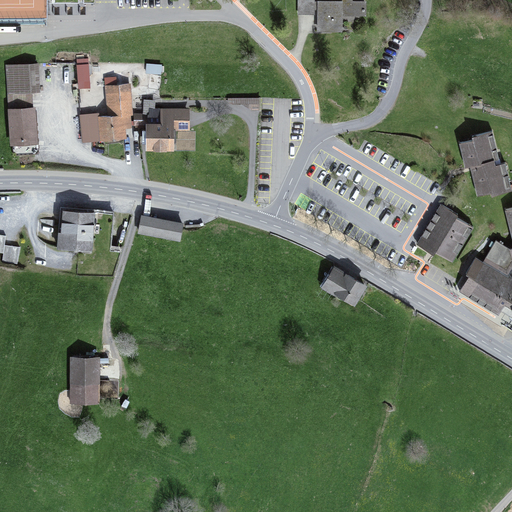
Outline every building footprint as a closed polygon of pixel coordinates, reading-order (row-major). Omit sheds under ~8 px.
[(0,0),(0,24),(45,24),(45,19),(44,0),(0,0)] [(298,0),(299,12),(314,12),(314,10),(314,2),(314,0),(298,0)] [(331,0),(331,2),(319,2),(319,10),(319,30),(341,30),(341,14),(365,15),(365,3),(351,2),(351,0),(331,0)] [(38,65),(8,67),(10,92),(32,90),(40,90),(38,65)] [(88,79),(87,65),(78,65),(79,79),(88,79)] [(114,76),(105,77),(106,86),(115,85),(114,76)] [(115,85),(106,86),(109,116),(130,114),(132,114),(129,84),(115,85)] [(10,92),(11,112),(33,110),(32,90),(10,92)] [(251,110),(259,110),(259,98),(233,98),(233,104),(240,104),(251,110)] [(150,109),(154,109),(154,100),(144,100),(143,115),(148,115),(150,115),(150,109)] [(172,143),(172,128),(176,128),(187,128),(187,110),(154,109),(150,109),(150,115),(148,115),(148,125),(148,129),(142,129),(142,143),(148,143),(148,148),(172,148),(172,143)] [(36,153),(33,110),(11,112),(14,154),(36,153)] [(125,128),(131,127),(130,114),(109,116),(94,117),(94,114),(81,115),(83,140),(126,137),(125,128)] [(135,115),(135,125),(148,125),(148,115),(143,115),(135,115)] [(492,131),(487,132),(496,165),(500,164),(492,131)] [(500,164),(496,165),(487,132),(472,136),(473,139),(460,143),(466,167),(471,166),(472,169),(478,195),(491,192),(492,195),(507,191),(500,164)] [(500,164),(507,191),(511,190),(505,163),(500,164)] [(473,227),(456,217),(458,214),(441,204),(420,238),(421,238),(418,244),(429,251),(432,245),(437,248),(435,251),(453,261),(473,227)] [(469,275),(459,291),(499,314),(505,304),(511,307),(511,207),(506,209),(511,234),(511,249),(507,247),(494,268),(476,257),(466,273),(469,275)] [(73,248),(72,255),(110,258),(111,251),(116,252),(117,246),(111,246),(114,214),(64,210),(62,232),(59,232),(58,247),(73,248)] [(142,216),(139,232),(179,239),(182,224),(142,216)] [(6,236),(0,234),(0,252),(3,253),(2,262),(17,264),(20,247),(5,245),(6,236)] [(435,251),(437,248),(432,245),(429,251),(434,254),(435,251)] [(347,301),(352,304),(364,285),(335,267),(323,287),(336,295),(338,293),(348,299),(347,301)] [(71,358),(71,402),(97,403),(97,359),(71,358)]
